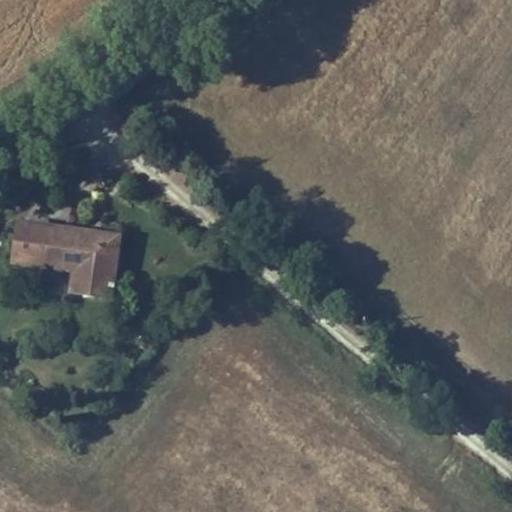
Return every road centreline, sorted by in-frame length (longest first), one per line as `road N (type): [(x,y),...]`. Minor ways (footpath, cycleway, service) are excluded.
road 1 (unclassified): [(99,122),(511,469)]
road 2 (secondary): [(99,122),(247,0)]
